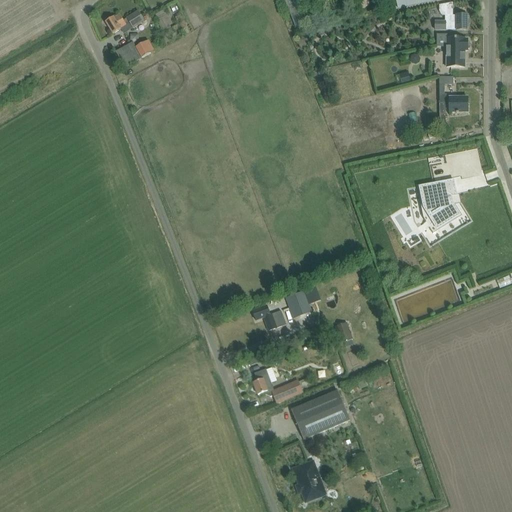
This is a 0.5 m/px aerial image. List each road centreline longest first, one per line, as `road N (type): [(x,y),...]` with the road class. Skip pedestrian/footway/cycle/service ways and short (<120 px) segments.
road 1 (unclassified): [(274,511),(85,25),(91,0)]
road 2 (unclassified): [(511,178),(493,112),(492,0)]
